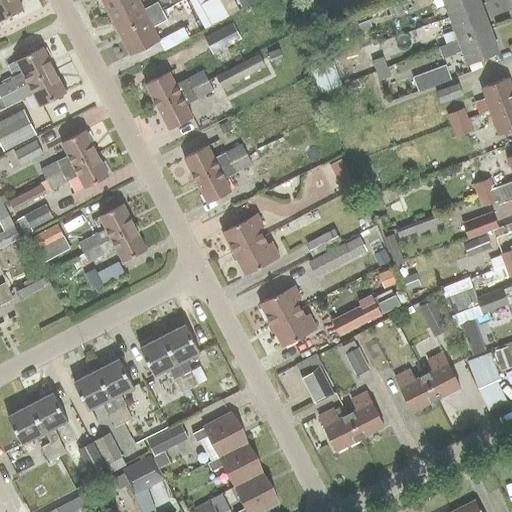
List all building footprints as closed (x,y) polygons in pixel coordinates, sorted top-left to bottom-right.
[(0,0),(0,20),(22,10),(17,0),(0,0)] [(101,0),(108,12),(130,0),(101,0)] [(119,33),(162,11),(157,2),(143,9),(138,0),(130,0),(108,12),(119,33)] [(205,0),(188,0),(204,29),(228,15),(220,0),(208,0),(206,1),(205,0)] [(253,0),(237,0),(242,8),(255,1),(253,0)] [(412,9),(408,0),(388,0),(382,2),(387,17),(412,9)] [(479,0),(432,0),(435,7),(445,4),(449,16),(481,5),(479,0)] [(490,28),(481,5),(449,16),(458,40),(438,47),(490,28)] [(152,27),(167,20),(162,11),(119,33),(130,55),(159,40),(159,39),(152,27)] [(359,25),(361,33),(372,29),(370,21),(359,25)] [(233,41),(240,38),(234,25),(227,28),(205,40),(212,52),(233,41)] [(184,26),(159,39),(159,40),(165,51),(189,38),(184,26)] [(499,52),(490,28),(438,47),(443,59),(463,52),(467,64),(499,52)] [(365,44),(350,49),(355,65),(370,60),(365,44)] [(0,96),(53,70),(42,47),(16,60),(22,71),(11,77),(12,79),(0,84),(0,96)] [(251,58),(246,48),(239,52),(244,61),(251,58)] [(268,54),(270,60),(281,56),(279,49),(268,54)] [(258,54),(251,58),(244,61),(216,76),(222,88),(264,65),(258,54)] [(371,61),(374,71),(385,67),(382,58),(371,61)] [(319,93),(341,85),(333,64),(311,72),(319,93)] [(450,78),(445,64),(413,77),(418,89),(450,78)] [(389,77),(385,67),(374,71),(378,81),(389,77)] [(65,93),(53,70),(0,96),(4,105),(5,106),(32,93),(39,106),(65,93)] [(157,106),(208,80),(203,71),(175,85),(168,72),(145,84),(157,106)] [(481,87),(485,98),(474,102),(479,115),(490,110),(490,111),(511,102),(511,87),(508,77),(481,87)] [(185,104),(213,90),(208,80),(157,106),(169,129),(192,117),(185,104)] [(440,103),(463,95),(458,84),(435,92),(440,103)] [(511,129),(511,102),(490,111),(491,114),(481,118),(484,127),(494,123),(499,135),(511,129)] [(446,114),(450,126),(466,120),(462,108),(446,114)] [(22,111),(0,121),(0,146),(2,152),(35,135),(22,111)] [(470,131),(466,120),(450,126),(454,137),(470,131)] [(228,121),(218,126),(223,135),(233,130),(228,121)] [(45,179),(97,153),(85,130),(61,142),(68,155),(40,169),(45,179)] [(272,153),(287,145),(283,137),(268,145),(272,153)] [(43,154),(36,140),(14,151),(21,165),(43,154)] [(196,180),(246,154),(241,144),(214,159),(207,145),(184,157),(196,180)] [(278,184),(313,167),(310,160),(324,153),(320,144),(270,169),(278,184)] [(251,163),(260,158),(256,150),(247,155),(246,154),(196,180),(208,203),(231,191),(224,178),(251,163)] [(108,175),(97,153),(45,179),(46,180),(40,183),(41,184),(7,201),(11,208),(78,174),(85,188),(108,175)] [(476,196),(511,182),(511,155),(507,157),(510,167),(471,183),(476,196)] [(342,157),(328,164),(334,174),(348,167),(342,157)] [(511,182),(476,196),(480,206),(496,200),(497,204),(511,198),(511,182)] [(31,229),(53,217),(46,204),(16,220),(24,235),(32,231),(31,229)] [(83,252),(134,226),(123,204),(99,216),(106,229),(78,243),(83,252)] [(9,215),(4,206),(0,208),(0,225),(3,231),(0,233),(0,246),(21,236),(9,215)] [(498,228),(491,211),(462,223),(468,238),(498,228)] [(397,238),(444,222),(440,212),(394,229),(397,238)] [(222,231),(234,253),(263,238),(259,228),(263,226),(257,214),(222,231)] [(69,249),(63,238),(56,225),(34,237),(46,261),(69,249)] [(146,249),(134,226),(83,252),(88,262),(116,248),(122,261),(146,249)] [(313,255),(340,241),(333,229),(306,243),(313,255)] [(402,260),(393,234),(382,238),(391,263),(402,260)] [(474,240),(480,253),(491,248),(486,235),(474,240)] [(356,236),(308,261),(316,277),(365,252),(356,236)] [(452,242),(458,258),(472,253),(467,237),(452,242)] [(267,244),(263,238),(234,253),(245,275),(279,257),(271,242),(267,244)] [(503,265),(511,262),(511,246),(510,247),(511,249),(499,254),(503,265)] [(373,253),(380,265),(390,260),(383,247),(373,253)] [(83,252),(71,258),(76,268),(88,262),(83,252)] [(107,286),(127,274),(119,260),(99,271),(107,286)] [(511,262),(503,265),(503,266),(491,270),(495,281),(511,274),(511,262)] [(391,269),(379,275),(385,289),(397,284),(391,269)] [(19,300),(42,287),(50,283),(47,276),(40,279),(37,274),(24,281),(27,286),(14,292),(19,300)] [(506,304),(511,301),(511,285),(502,289),(502,287),(476,297),(472,287),(472,288),(468,279),(440,289),(452,323),(496,307),(496,308),(506,304)] [(0,295),(10,291),(5,283),(0,285),(0,295)] [(260,303),(271,325),(301,309),(296,300),(300,298),(294,285),(260,303)] [(0,305),(14,299),(10,291),(0,295),(0,305)] [(379,315),(373,303),(375,302),(371,294),(358,301),(360,305),(331,320),(340,336),(379,315)] [(382,313),(399,305),(394,294),(377,303),(382,313)] [(448,329),(433,299),(418,307),(434,336),(448,329)] [(304,316),(301,309),(271,325),(282,346),(316,329),(309,314),(304,316)] [(473,318),(461,323),(473,355),(485,350),(473,318)] [(185,324),(162,335),(189,388),(197,384),(190,371),(191,370),(186,360),(200,352),(185,324)] [(374,366),(384,360),(370,331),(359,337),(374,366)] [(189,388),(162,335),(139,347),(154,376),(168,369),(174,380),(174,379),(181,393),(189,388)] [(511,366),(511,364),(508,352),(511,350),(511,341),(493,348),(494,352),(481,356),(488,378),(502,373),(500,370),(511,366)] [(355,375),(367,369),(354,343),(342,349),(355,375)] [(432,370),(424,375),(436,399),(460,386),(442,352),(427,360),(432,370)] [(333,394),(318,366),(321,364),(316,354),(295,365),(315,404),(333,394)] [(119,358),(96,370),(123,423),(132,418),(119,394),(134,387),(119,358)] [(436,399),(424,375),(415,380),(409,369),(394,377),(412,411),(436,399)] [(123,423),(96,370),(73,381),(88,410),(102,403),(108,414),(108,413),(115,427),(123,423)] [(356,410),(347,414),(360,438),(384,426),(366,391),(351,399),(356,410)] [(53,392),(30,404),(45,433),(50,443),(57,457),(66,452),(58,438),(53,428),(67,421),(53,392)] [(30,404),(7,416),(22,444),(37,437),(45,433),(30,404)] [(360,438),(347,414),(338,419),(333,408),(318,416),(336,450),(360,438)] [(247,443),(231,413),(203,428),(192,434),(196,442),(208,436),(219,457),(247,443)] [(107,463),(121,456),(109,433),(95,440),(107,463)] [(89,470),(103,463),(92,442),(78,449),(89,470)] [(50,443),(42,447),(50,461),(57,457),(50,443)] [(247,443),(219,457),(207,463),(211,472),(223,466),(234,487),(262,473),(247,443)] [(165,454),(154,460),(160,470),(171,464),(165,454)] [(130,470),(123,473),(135,497),(164,482),(152,459),(130,470)] [(258,511),(277,502),(262,473),(234,487),(245,508),(237,511),(258,511)] [(127,484),(122,474),(112,479),(117,489),(127,484)] [(138,496),(146,511),(158,511),(148,491),(138,496)] [(87,492),(78,497),(83,507),(92,502),(87,492)] [(223,511),(229,509),(221,493),(188,510),(189,511),(223,511)] [(74,511),(83,507),(78,497),(55,509),(56,511),(74,511)] [(479,511),(475,502),(454,511),(479,511)]
